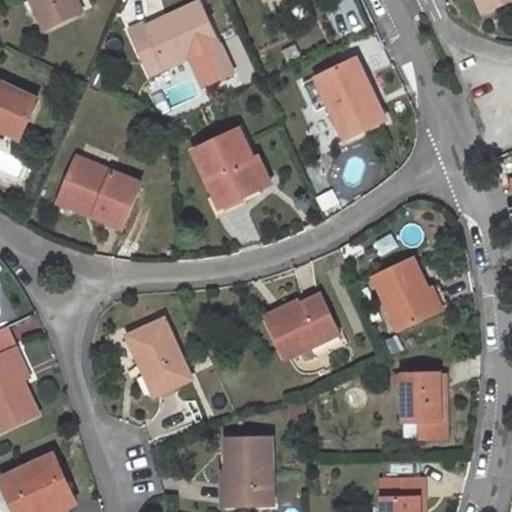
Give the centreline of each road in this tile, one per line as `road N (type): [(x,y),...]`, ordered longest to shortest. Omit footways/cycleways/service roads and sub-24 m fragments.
road 1 (residential): [(462,149),(302,244),(234,266),(107,270)]
road 2 (residential): [(462,149),(486,214),(506,327),(498,464),(486,511)]
road 3 (residential): [(68,338),(117,511)]
road 4 (residential): [(392,0),(462,149)]
road 5 (residential): [(1,233),(68,338)]
